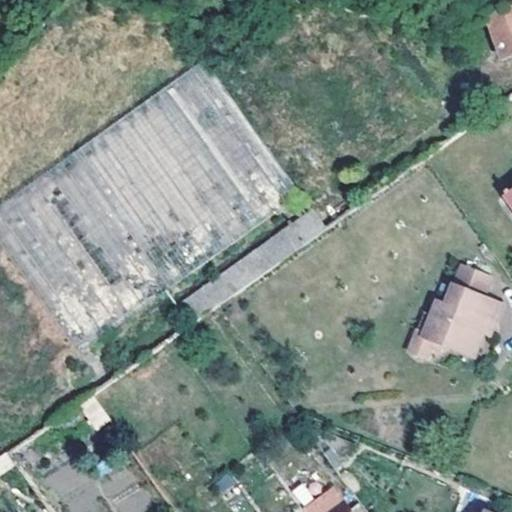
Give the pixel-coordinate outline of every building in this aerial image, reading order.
[(511,0),(458,0),(462,10),(467,27),(490,19),(504,57),(511,54),(511,0)] [(0,203),(0,284),(57,366),(281,208),(185,72),(0,203)] [(216,305),(306,242),(293,225),(163,316),(176,334),(216,305)] [(442,344),(452,348),(478,338),(480,332),(485,320),(494,323),(503,303),(483,293),(490,277),(463,264),(444,302),(439,299),(431,314),(424,330),(416,327),(408,343),(412,352),(420,356),(428,351),(430,346),(440,350),(442,344)] [(424,310),(416,327),(424,330),(431,314),(424,310)] [(480,332),(488,336),(494,323),(485,320),(480,332)] [(478,338),(452,348),(470,356),(478,338)] [(110,415),(93,391),(80,401),(97,424),(110,415)] [(31,452),(24,442),(9,452),(15,461),(17,463),(31,452)] [(0,471),(15,461),(9,452),(0,458),(0,471)] [(303,509),(305,511),(345,511),(349,509),(334,487),(303,509)]
